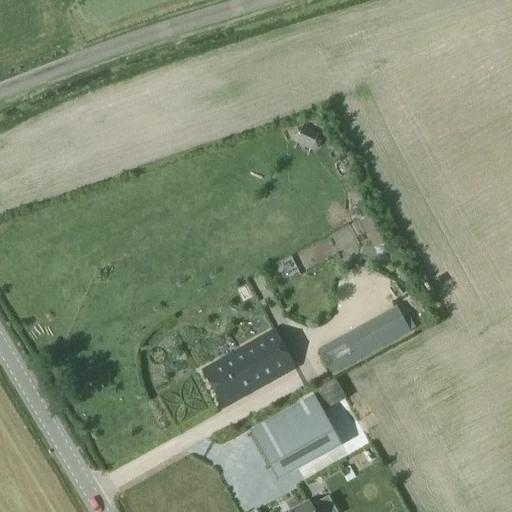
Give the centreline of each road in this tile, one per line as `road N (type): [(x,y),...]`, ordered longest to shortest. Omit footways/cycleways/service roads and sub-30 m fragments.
road 1 (unclassified): [(0,100),(290,0)]
road 2 (unclassified): [(100,511),(0,347)]
